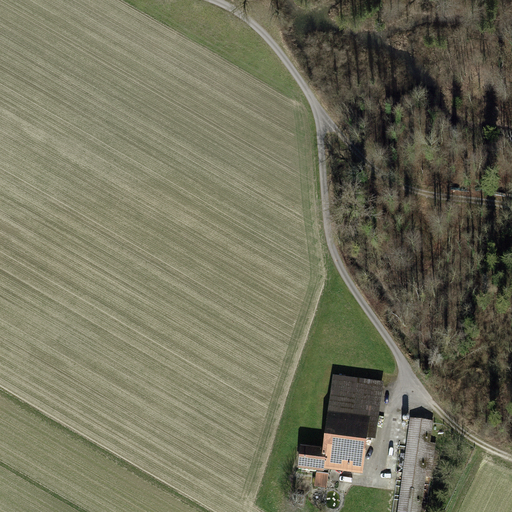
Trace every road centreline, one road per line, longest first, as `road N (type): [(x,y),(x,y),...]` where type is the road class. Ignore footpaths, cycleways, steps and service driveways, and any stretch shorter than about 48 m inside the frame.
road 1 (track): [(511,459),(447,421),(342,271),(328,218),(329,134)]
road 2 (track): [(205,0),(242,15),(272,43),(329,134),(364,167),(398,186),(511,206)]
